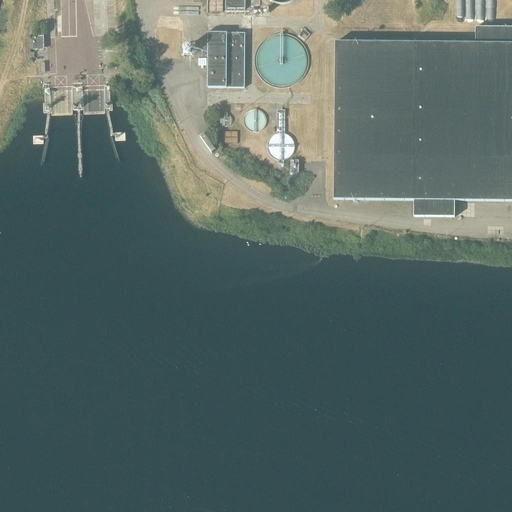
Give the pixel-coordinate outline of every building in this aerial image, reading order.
[(245,16),(245,0),(225,0),(225,15),(245,16)] [(511,28),(475,28),(475,44),(335,43),(334,200),(414,201),(413,217),(434,218),(434,201),(511,202),(511,28)] [(303,29),(298,36),(304,41),(310,35),(303,29)] [(245,34),(227,34),(208,33),(207,88),(244,89),(245,34)] [(30,39),(29,39),(30,50),(33,50),(35,50),(43,50),(43,37),(35,38),(32,38),(32,39),(30,39)] [(133,51),(125,54),(130,65),(137,62),(133,51)] [(299,174),(299,161),(291,161),(291,174),(299,174)]
